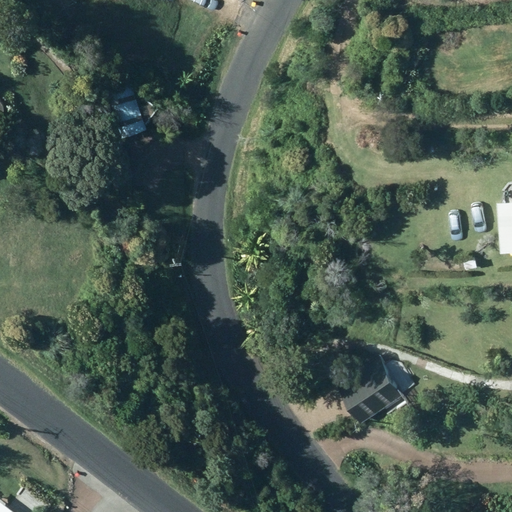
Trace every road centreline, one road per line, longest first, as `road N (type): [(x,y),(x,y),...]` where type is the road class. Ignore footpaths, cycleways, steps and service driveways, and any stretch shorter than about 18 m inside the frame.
road 1 (residential): [(349,511),(257,392),(226,329),(208,255),(207,204),(238,82),(282,0)]
road 2 (tertiary): [(0,383),(170,511)]
